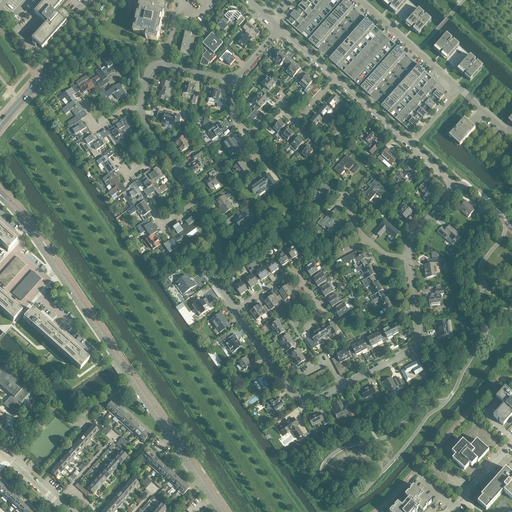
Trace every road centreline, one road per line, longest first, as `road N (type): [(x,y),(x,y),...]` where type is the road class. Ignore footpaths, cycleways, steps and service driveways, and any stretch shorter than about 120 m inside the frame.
road 1 (residential): [(408,257),(417,341),(320,396),(289,389),(234,311)]
road 2 (tertiary): [(221,511),(56,268)]
road 3 (tertiary): [(0,123),(110,0)]
road 4 (residential): [(305,327),(324,314),(293,270),(234,311)]
road 5 (residential): [(358,0),(458,89)]
road 6 (residential): [(234,311),(216,283),(217,232),(197,200)]
